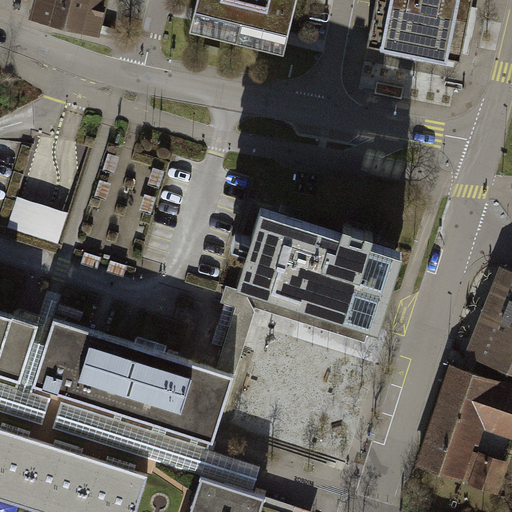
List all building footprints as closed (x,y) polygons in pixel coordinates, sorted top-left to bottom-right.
[(109,0),(33,0),(30,15),(101,34),(109,0)] [(196,0),(189,29),(284,52),(296,0),(196,0)] [(469,0),(374,0),(366,44),(457,62),(469,0)] [(413,253),(261,206),(238,280),(243,282),(374,322),(390,327),(413,253)] [(511,273),(499,269),(466,351),(511,369),(511,273)] [(241,287),(225,282),(221,295),(219,302),(236,307),(218,366),(233,370),(253,304),(367,343),(374,322),(243,282),(241,287)] [(17,387),(0,381),(0,409),(205,476),(253,492),(261,465),(192,443),(64,402),(55,399),(48,397),(31,391),(46,344),(55,316),(60,301),(53,299),(46,297),(38,322),(20,379),(17,387)] [(0,372),(20,379),(38,322),(0,310),(0,372)] [(218,366),(55,316),(46,344),(54,347),(42,387),(50,389),(48,397),(55,399),(64,402),(192,443),(195,432),(212,437),(233,370),(218,366)] [(511,384),(448,363),(413,465),(463,481),(474,450),(482,426),(511,435),(511,384)] [(0,511),(302,511),(304,509),(267,496),(253,492),(205,476),(0,409),(0,511)] [(510,462),(474,450),(463,481),(499,494),(510,462)]
